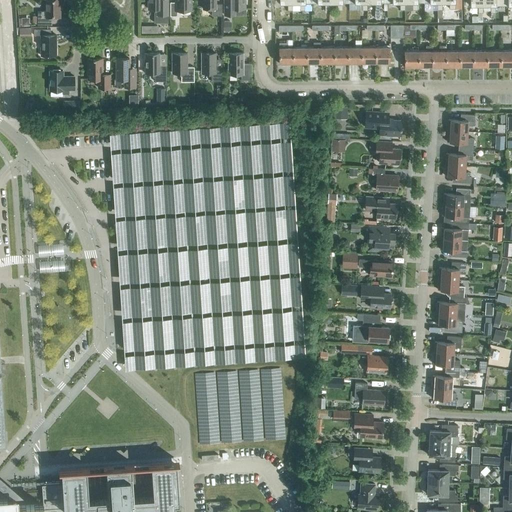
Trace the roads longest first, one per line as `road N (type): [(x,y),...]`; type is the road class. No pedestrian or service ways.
road 1 (residential): [(415,413),(433,90)]
road 2 (residential): [(24,145),(41,411)]
road 3 (residential): [(262,40),(81,48),(73,0)]
road 4 (residential): [(24,145),(86,231),(98,345)]
road 5 (residential): [(262,40),(268,83),(281,89),(433,90)]
